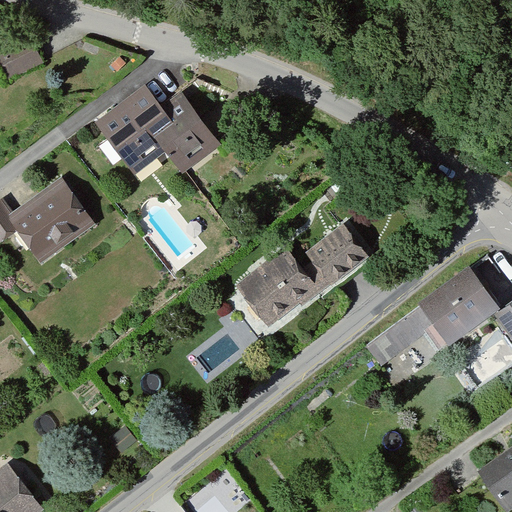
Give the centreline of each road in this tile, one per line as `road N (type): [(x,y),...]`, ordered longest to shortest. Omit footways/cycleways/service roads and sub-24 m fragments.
road 1 (residential): [(499,208),(119,511)]
road 2 (residential): [(499,208),(384,128),(293,81),(168,41)]
road 3 (residential): [(0,178),(156,62),(168,41)]
road 4 (residential): [(511,416),(376,511)]
road 5 (residential): [(168,41),(25,0)]
